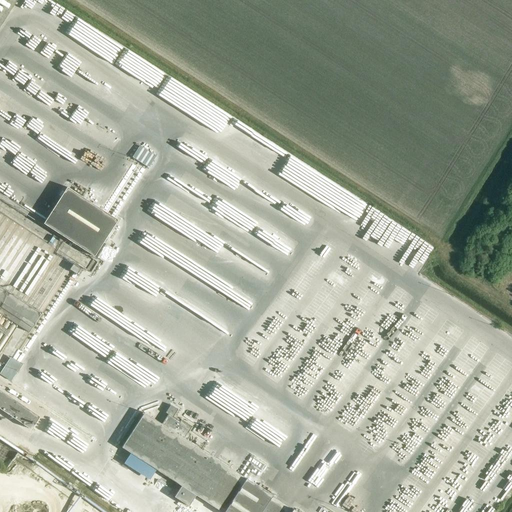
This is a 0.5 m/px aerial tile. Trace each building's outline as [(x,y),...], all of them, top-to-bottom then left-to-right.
[(29,59),(29,64),(35,68),(36,72),(51,81),(55,81),(55,72),(42,64),(44,60),(35,54),(33,54),(32,46),(24,41),(27,36),(15,29),(7,29),(9,48),(14,51),(22,50),(22,55),(29,59)] [(9,75),(0,67),(0,77),(5,81),(9,75)] [(30,100),(38,88),(14,72),(6,84),(30,100)] [(155,85),(150,94),(172,106),(169,111),(176,115),(173,120),(200,136),(211,116),(155,85)] [(32,104),(53,114),(59,102),(38,92),(32,104)] [(132,157),(148,168),(155,156),(139,146),(132,157)] [(0,170),(20,183),(25,173),(0,157),(0,170)] [(158,186),(192,207),(202,192),(168,171),(158,186)] [(94,256),(118,220),(67,188),(44,224),(94,256)] [(201,236),(192,249),(242,282),(247,275),(253,279),(259,271),(223,247),(224,246),(216,241),(213,244),(201,236)] [(403,271),(416,252),(396,237),(389,247),(396,253),(390,262),(403,271)] [(73,272),(76,274),(80,269),(76,267),(73,264),(69,270),(73,272)] [(159,298),(161,296),(109,264),(102,274),(110,279),(107,284),(151,311),(154,306),(171,317),(176,309),(159,298)] [(204,301),(228,313),(236,297),(212,285),(204,301)] [(0,317),(1,316),(29,334),(41,315),(0,288),(0,317)] [(95,293),(89,304),(103,313),(104,312),(109,314),(111,311),(118,315),(114,321),(132,332),(138,323),(116,310),(118,307),(95,293)] [(119,338),(114,337),(112,347),(130,350),(131,344),(128,343),(130,334),(120,333),(119,338)] [(472,357),(475,351),(461,342),(457,348),(472,357)] [(0,374),(11,382),(22,365),(17,362),(13,359),(11,357),(0,373),(0,374)] [(28,360),(17,379),(87,420),(98,401),(28,360)] [(0,408),(30,429),(39,417),(0,390),(0,408)] [(122,447),(126,450),(165,475),(180,485),(174,496),(188,505),(195,494),(222,511),(259,511),(271,495),(245,478),(241,476),(193,444),(186,440),(190,434),(187,432),(191,426),(180,419),(179,421),(167,414),(161,424),(154,420),(144,413),(143,414),(135,426),(125,441),(122,447)]
